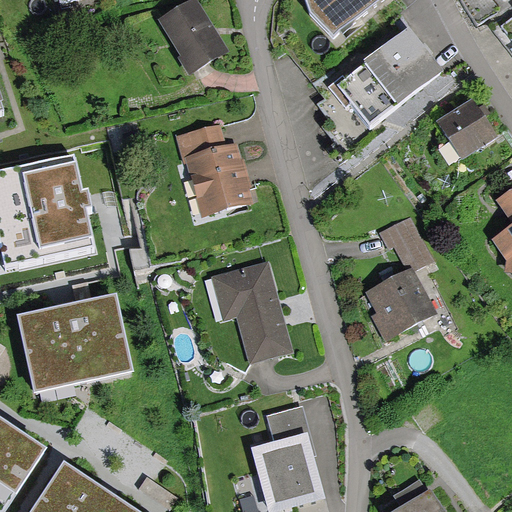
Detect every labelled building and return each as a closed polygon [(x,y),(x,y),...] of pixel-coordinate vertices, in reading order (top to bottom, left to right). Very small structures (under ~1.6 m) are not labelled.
[(198,70),(234,48),(202,0),(197,0),(166,21),(198,70)] [(302,0),(332,39),(382,0),(302,0)] [(467,0),(479,22),(505,8),(499,0),(467,0)] [(511,56),(511,22),(495,35),(511,56)] [(373,130),(440,75),(407,34),(340,89),(373,130)] [(463,161),(499,136),(475,101),(439,126),(463,161)] [(204,213),(258,199),(244,142),(231,145),(226,123),(193,131),(198,152),(189,154),(204,213)] [(78,161),(0,179),(0,230),(10,273),(100,252),(78,161)] [(511,256),(511,193),(502,200),(511,214),(511,228),(499,237),(511,256)] [(420,268),(436,260),(414,218),(386,232),(393,247),(397,245),(412,272),(420,268)] [(252,362),(293,351),(269,265),(213,280),(225,322),(240,318),(252,362)] [(394,337),(442,312),(420,268),(412,272),(371,293),(394,337)] [(121,295),(15,319),(25,361),(34,403),(140,380),(121,295)] [(0,511),(9,511),(48,455),(0,423),(0,511)] [(286,511),(321,503),(305,438),(249,452),(264,511),(286,511)] [(134,511),(68,468),(35,511),(134,511)] [(397,511),(454,511),(439,487),(397,511)]
